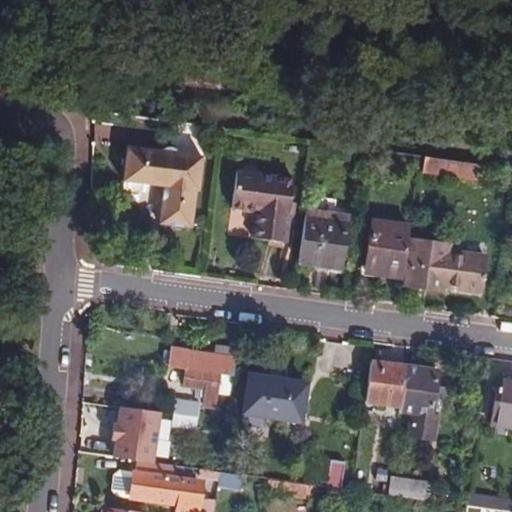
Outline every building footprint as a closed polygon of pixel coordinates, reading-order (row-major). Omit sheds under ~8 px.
[(184,198),(187,167),(163,163),(156,158),(150,158),(145,160),(113,157),(111,191),(150,194),(146,231),(176,236),(180,199),(184,198)] [(474,175),(415,167),(413,181),(472,188),(474,175)] [(277,255),(284,191),(228,185),(225,220),(249,224),(246,250),(277,255)] [(329,280),(337,225),(299,221),(291,275),(329,280)] [(392,286),(399,238),(361,234),(355,281),(392,286)] [(470,298),(475,261),(403,252),(398,294),(432,297),(433,294),(470,298)] [(225,388),(227,369),(164,361),(162,376),(162,381),(177,382),(211,386),(225,388)] [(398,376),(363,371),(358,411),(392,415),(398,376)] [(429,381),(398,376),(392,415),(392,423),(405,423),(402,443),(427,446),(429,426),(424,426),(425,415),(427,394),(429,381)] [(206,419),(211,386),(177,382),(177,397),(197,400),(194,418),(206,419)] [(295,435),(300,395),(243,388),(237,430),(256,433),(257,430),(295,435)] [(511,432),(511,391),(491,388),(485,429),(511,432)] [(437,396),(427,394),(425,415),(435,416),(437,396)] [(165,411),(164,426),(187,429),(189,415),(165,411)] [(134,422),(95,417),(90,468),(127,472),(129,473),(134,422)] [(310,468),(307,496),(311,496),(335,499),(338,472),(310,468)] [(129,473),(127,472),(126,483),(125,484),(122,509),(145,511),(190,511),(191,507),(185,506),(186,492),(162,489),(163,477),(129,473)] [(233,486),(212,483),(210,499),(231,501),(233,486)] [(307,496),(261,490),(259,505),(309,511),(311,496),(307,496)] [(410,509),(418,510),(419,496),(383,492),(381,505),(410,509)]
